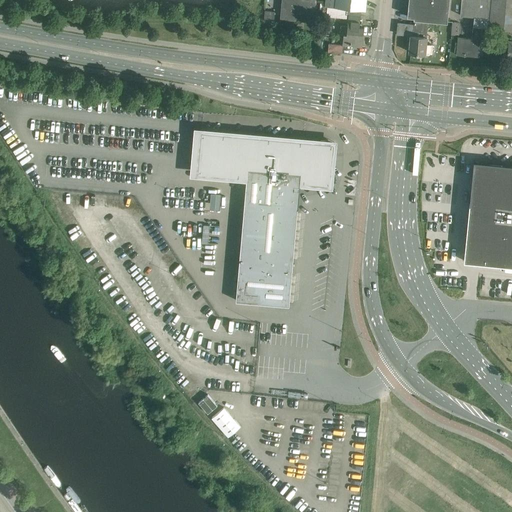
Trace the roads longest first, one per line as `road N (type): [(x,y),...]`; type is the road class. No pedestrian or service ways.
road 1 (secondary): [(384,109),(370,265),(382,336),(431,393),(511,437)]
road 2 (secondary): [(0,43),(384,109)]
road 3 (secondary): [(383,81),(0,27)]
road 4 (secondary): [(511,405),(430,314),(413,278),(402,223),(410,112)]
road 5 (secondary): [(511,95),(383,81)]
